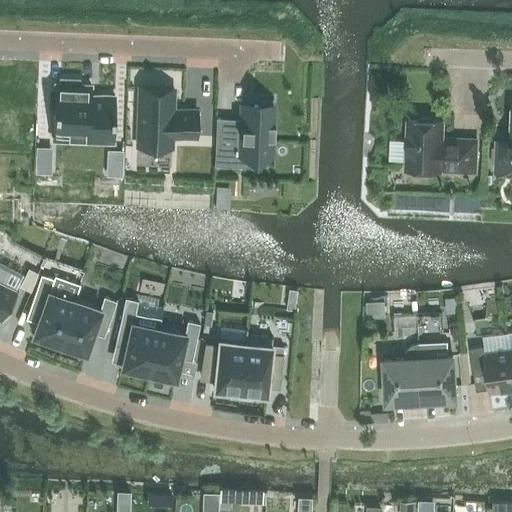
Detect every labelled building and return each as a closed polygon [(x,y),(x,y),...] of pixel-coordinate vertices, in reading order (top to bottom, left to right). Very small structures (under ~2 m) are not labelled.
[(77,80),(60,79),(60,83),(55,83),(54,89),(50,89),(50,106),(54,106),(53,125),(69,125),(68,140),(112,141),(114,95),(90,94),(90,84),(77,84),(77,80)] [(173,88),(139,87),(136,145),(171,147),(172,136),(196,137),(197,109),(173,108),(173,88)] [(496,138),(495,171),(509,172),(509,176),(511,175),(511,101),(511,102),(510,139),(496,138)] [(273,106),(241,105),(241,123),(233,123),(233,128),(219,127),(218,151),(240,152),(239,153),(271,154),(271,138),(274,138),(274,124),(272,124),(273,106)] [(408,120),(406,169),(475,171),(477,139),(442,138),(442,122),(432,121),(430,119),(419,118),(417,121),(408,120)] [(387,132),(386,153),(400,153),(401,133),(387,132)] [(478,215),(475,197),(454,201),(457,219),(478,215)] [(53,279),(41,275),(29,310),(39,314),(33,335),(59,344),(74,299),(49,290),(53,279)] [(0,281),(0,320),(1,321),(17,290),(0,281)] [(99,307),(74,299),(59,344),(86,353),(93,332),(103,336),(115,300),(103,296),(99,307)] [(137,300),(124,297),(114,343),(125,345),(121,367),(148,373),(158,326),(160,317),(134,311),(137,300)] [(442,329),(441,314),(417,315),(417,330),(442,329)] [(417,330),(417,315),(392,317),(393,331),(417,330)] [(184,332),(158,326),(148,373),(175,379),(180,357),(191,360),(199,323),(187,320),(184,332)] [(218,344),(204,343),(199,373),(215,375),(214,389),(231,391),(231,392),(240,393),(246,334),(245,334),(244,342),(219,340),(218,344)] [(272,337),(246,334),(240,393),(249,394),(249,393),(266,394),(267,381),(280,382),(283,354),(270,353),(272,337)] [(387,401),(421,399),(418,342),(417,342),(417,343),(413,344),(410,346),(408,348),(406,351),(404,355),(404,358),(384,359),(387,401)] [(425,345),(422,343),(419,343),(418,342),(421,399),(455,397),(453,356),(433,357),(432,353),(431,350),(428,347),(425,345)] [(511,388),(511,374),(508,349),(485,352),(484,345),(470,347),(476,390),(498,387),(499,391),(511,388)]
